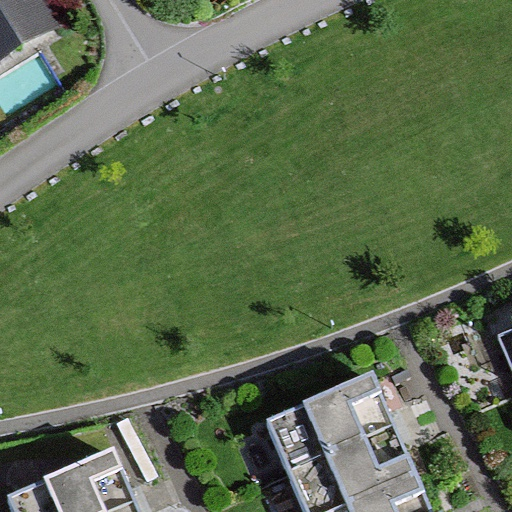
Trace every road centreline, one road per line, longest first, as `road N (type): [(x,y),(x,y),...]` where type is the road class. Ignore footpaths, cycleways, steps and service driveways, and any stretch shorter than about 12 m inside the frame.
road 1 (residential): [(0,185),(159,79)]
road 2 (residential): [(159,79),(310,0)]
